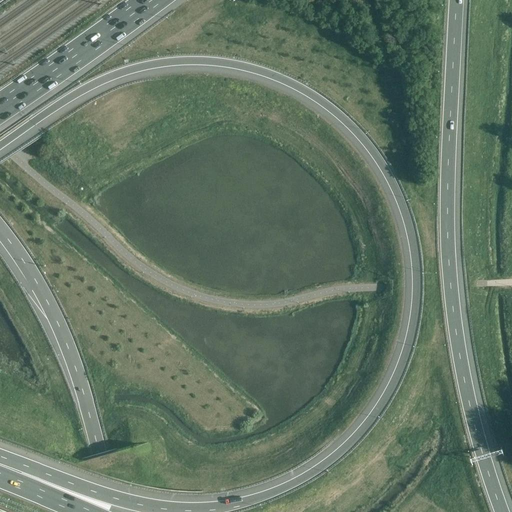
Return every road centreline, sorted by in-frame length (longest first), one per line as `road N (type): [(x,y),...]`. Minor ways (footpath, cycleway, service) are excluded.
road 1 (motorway): [(0,144),(125,71),(173,61),(253,70),(316,98),(364,141),(393,186),(416,266),(411,331),(393,386),(357,437),(293,484),(201,507),(27,486)]
road 2 (motorway): [(504,511),(461,366),(446,252),(456,0)]
road 3 (motorway): [(0,231),(69,352),(115,511)]
road 4 (motorway): [(0,108),(149,0)]
